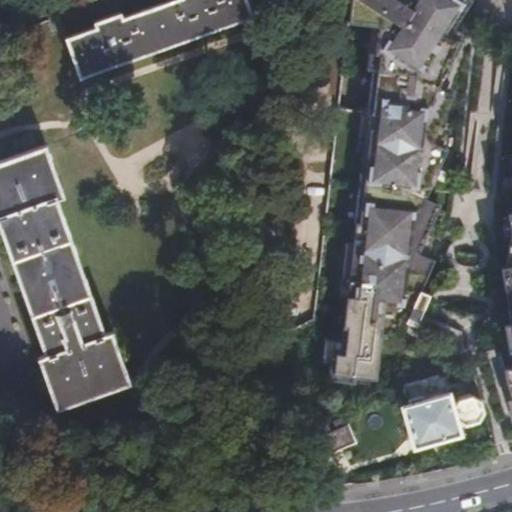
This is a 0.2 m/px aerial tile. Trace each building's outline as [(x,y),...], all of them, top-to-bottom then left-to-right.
[(94,26),(65,38),(80,79),(252,16),(246,0),(166,0),(120,17),(119,14),(92,23),(94,26)] [(336,356),(334,377),(356,379),(377,381),(381,332),(395,338),(403,319),(408,320),(420,292),(433,260),(418,254),(438,205),(423,199),(431,181),(428,180),(432,170),(435,171),(444,149),(438,147),(429,143),(437,123),(449,93),(434,87),(441,73),(437,72),(443,58),(446,60),(454,40),(438,33),(458,2),(455,0),(344,0),(342,23),(367,25),(372,26),(370,54),(373,55),(372,70),(368,115),(364,153),(357,224),(354,223),(352,246),(346,298),(343,330),(347,331),(345,357),(336,356)] [(455,0),(458,2),(438,33),(454,40),(457,33),(449,28),(465,0),(455,0)] [(367,25),(362,69),(372,70),(373,55),(370,54),(372,26),(367,25)] [(443,58),(437,72),(441,73),(442,74),(447,60),(446,60),(443,58)] [(356,114),(353,152),(364,153),(368,115),(356,114)] [(437,123),(429,143),(438,147),(440,124),(437,123)] [(47,148),(0,165),(0,227),(47,360),(41,363),(59,414),(131,389),(114,336),(105,340),(57,203),(66,201),(47,148)] [(511,365),(505,368),(511,390),(511,212),(507,214),(511,238),(511,266),(507,268),(501,269),(511,322),(505,324),(511,352),(511,365)] [(344,245),(339,297),(346,298),(352,246),(344,245)] [(420,292),(408,320),(416,324),(429,295),(420,292)] [(341,343),(325,341),(322,365),(330,366),(328,382),(355,385),(356,379),(334,377),(336,356),(345,357),(347,331),(343,330),(341,343)] [(451,393),(403,405),(414,448),(463,436),(460,423),(469,427),(480,424),(484,416),(480,402),(472,397),(460,400),(455,409),(451,393)] [(349,425),(317,435),(324,455),(328,453),(331,462),(340,459),(338,451),(356,444),(349,425)]
